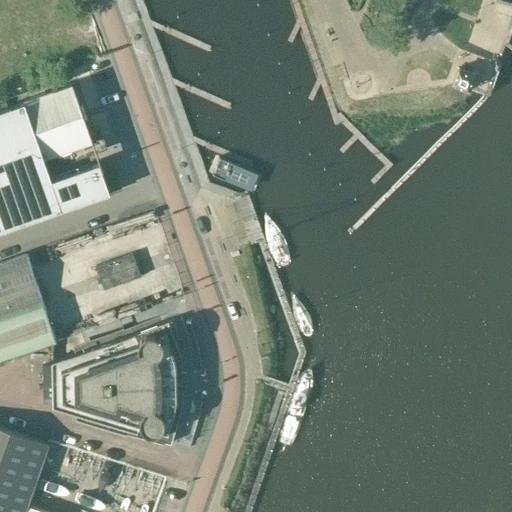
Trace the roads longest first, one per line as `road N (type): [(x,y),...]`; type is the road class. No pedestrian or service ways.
road 1 (unclassified): [(197,511),(234,408),(234,368),(101,0)]
road 2 (residential): [(330,0),(357,65),(397,59),(424,0)]
